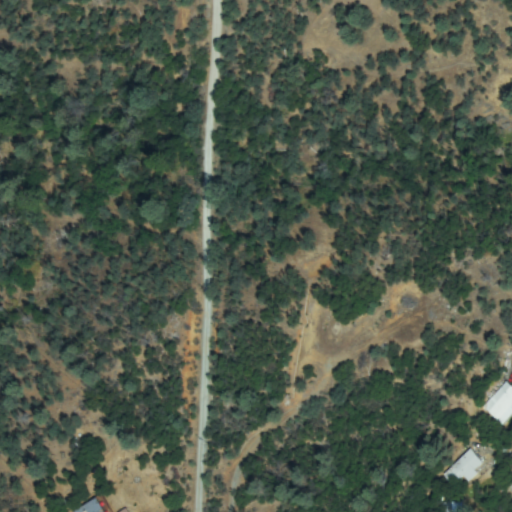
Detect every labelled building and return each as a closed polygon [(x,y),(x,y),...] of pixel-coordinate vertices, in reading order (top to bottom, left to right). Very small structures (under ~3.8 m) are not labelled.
[(344,340),(369,319),(373,324),(348,345),(344,340)] [(487,410),(508,385),(511,388),(511,411),(502,423),(487,410)] [(453,484),(444,475),(468,450),(482,464),(469,478),(464,473),(453,484)] [(456,498),(460,511),(436,511),(434,506),(456,498)] [(104,511),(109,509),(110,511),(75,511),(98,499),(104,511)]
